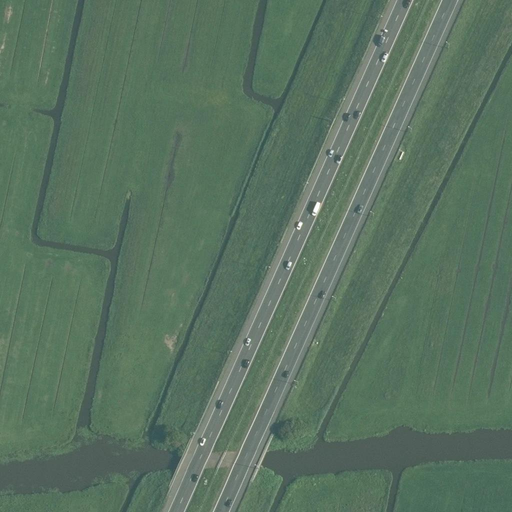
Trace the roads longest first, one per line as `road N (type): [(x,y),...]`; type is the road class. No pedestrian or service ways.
road 1 (motorway): [(217,511),(446,0)]
road 2 (motorway): [(401,0),(172,511)]
